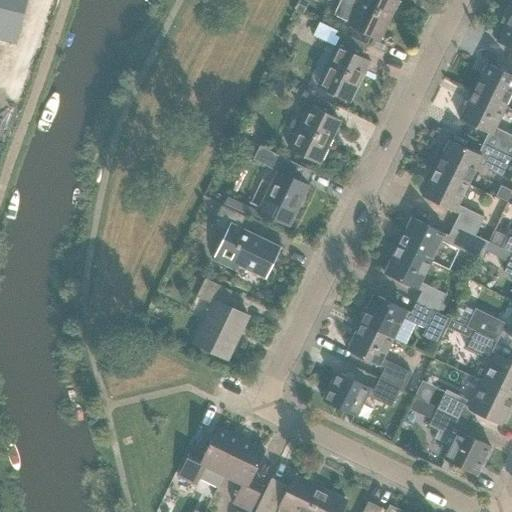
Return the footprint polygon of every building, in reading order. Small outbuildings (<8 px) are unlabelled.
[(0,0),(0,38),(15,43),(25,0),(0,0)] [(341,0),(334,16),(347,22),(382,39),(383,38),(380,37),(397,2),(400,3),(400,2),(395,0),(341,0)] [(511,15),(510,14),(497,42),(511,49),(511,15)] [(335,29),(320,22),(313,36),(328,43),(335,46),(317,82),(353,100),(353,99),(351,97),(368,62),(370,64),(371,63),(361,58),(367,45),(335,29)] [(473,92),(506,108),(511,94),(511,76),(486,64),(473,92)] [(340,126),(341,125),(330,120),(336,107),(304,92),(297,105),(304,109),(287,145),(323,162),(323,161),(320,160),(337,125),(340,126)] [(491,148),(511,158),(511,136),(496,128),(506,108),(473,92),(459,119),(496,137),(491,148)] [(511,180),(511,158),(491,148),(486,159),(449,141),(435,169),(468,185),(478,164),(511,180)] [(306,169),(274,154),(259,147),(253,160),(274,171),(257,207),(293,224),(293,223),(290,222),(307,187),(310,188),(311,187),(300,182),(306,169)] [(458,205),(468,185),(435,169),(422,196),(459,215),(454,225),(475,236),(484,218),(458,205)] [(254,209),(242,204),(239,211),(251,216),(254,209)] [(280,249),(281,248),(240,228),(246,217),(221,205),(212,225),(227,232),(214,260),(235,270),(238,265),(266,279),(266,278),(265,277),(278,248),(280,249)] [(466,254),(475,236),(454,225),(448,236),(411,218),(398,246),(431,262),(441,241),(466,254)] [(416,303),(437,313),(446,295),(420,283),(431,262),(398,246),(384,274),(421,292),(416,303)] [(511,253),(506,251),(501,262),(507,265),(504,272),(511,275),(511,253)] [(227,359),(248,316),(225,305),(232,292),(205,279),(196,297),(212,305),(193,343),(227,359)] [(429,331),(437,313),(416,303),(411,313),(374,295),(360,323),(393,339),(403,318),(429,331)] [(475,309),(466,327),(472,330),(496,341),(501,330),(511,335),(511,319),(509,325),(475,309)] [(383,360),(393,339),(360,323),(347,351),(384,369),(379,380),(400,390),(408,372),(383,360)] [(465,326),(461,334),(468,338),(470,333),(472,330),(466,327),(465,326)] [(511,362),(491,352),(496,341),(472,330),(470,333),(473,335),(466,349),(492,361),(481,382),(511,396),(511,362)] [(391,408),(400,390),(379,380),(373,390),(336,372),(322,401),(355,417),(365,395),(391,408)] [(446,390),(437,408),(458,418),(464,407),(501,426),(511,402),(511,396),(481,382),(471,403),(446,390)] [(426,403),(415,397),(409,409),(420,415),(426,403)] [(458,418),(437,408),(428,426),(454,438),(444,459),(477,476),(490,447),(453,429),(458,418)] [(223,476),(240,440),(217,428),(202,458),(190,452),(178,476),(196,485),(204,467),(223,476)] [(264,451),(240,440),(223,476),(241,485),(232,503),(250,511),(262,487),(250,481),(264,451)] [(337,511),(345,497),(296,473),(289,487),(271,479),(254,511),(337,511)] [(379,511),(381,508),(368,502),(362,511),(379,511)]
